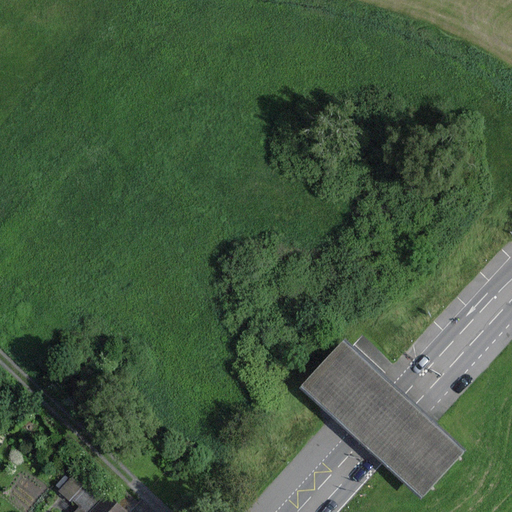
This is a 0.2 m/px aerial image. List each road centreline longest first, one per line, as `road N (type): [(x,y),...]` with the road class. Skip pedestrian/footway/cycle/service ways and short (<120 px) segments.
road 1 (secondary): [(511,281),(304,511)]
road 2 (track): [(0,356),(163,511)]
